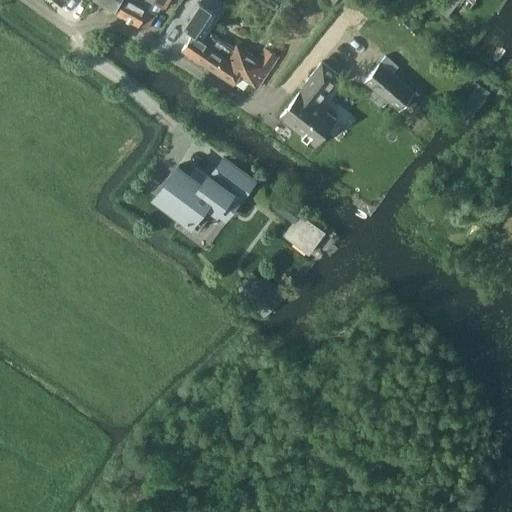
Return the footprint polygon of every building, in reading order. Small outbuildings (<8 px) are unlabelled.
[(94,0),(117,13),(124,0),(130,0),(147,9),(153,0),(94,0)] [(165,8),(169,0),(153,0),(147,9),(130,0),(124,0),(117,13),(139,25),(139,24),(147,28),(155,14),(152,12),(158,4),(165,8)] [(450,17),(463,0),(449,0),(441,10),(450,17)] [(220,16),(199,2),(182,27),(192,34),(182,50),(203,63),(213,48),(206,44),(207,42),(204,40),(220,16)] [(234,47),(213,33),(207,42),(206,44),(213,48),(203,63),(233,83),(239,75),(257,87),(278,55),(264,47),(258,57),(236,43),(234,47)] [(416,89),(381,59),(364,80),(401,109),(400,108),(416,89)] [(319,104),(341,76),(321,60),(298,90),(300,91),(280,116),(316,145),(337,118),(319,104)] [(255,180),(224,157),(211,175),(210,174),(203,183),(179,165),(155,197),(170,208),(176,200),(186,207),(179,215),(198,229),(213,209),(216,212),(217,211),(224,216),(231,206),(232,207),(240,196),(242,198),(255,180)] [(309,255),(325,232),(303,216),(304,214),(300,212),(283,235),(309,255)]
